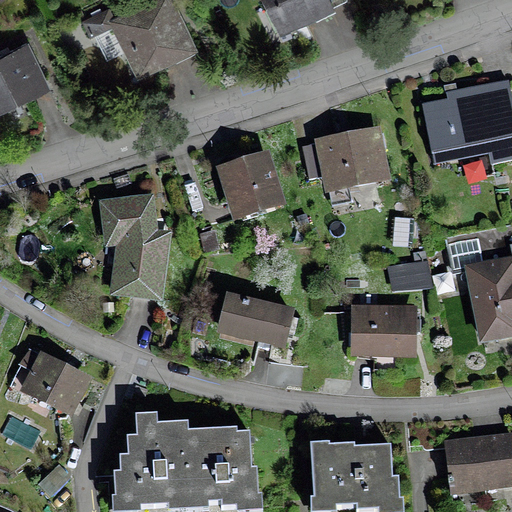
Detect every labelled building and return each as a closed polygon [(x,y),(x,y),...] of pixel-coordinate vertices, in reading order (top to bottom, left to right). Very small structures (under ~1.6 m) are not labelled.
[(338,0),(267,0),(282,29),(339,1),(338,0)] [(169,1),(119,25),(143,74),(193,50),(169,1)] [(25,53),(0,65),(0,101),(21,92),(25,101),(44,92),(25,53)] [(511,140),(511,117),(506,92),(426,111),(438,159),(511,140)] [(352,194),(385,182),(370,140),(336,152),(352,194)] [(278,205),(264,169),(230,182),(243,218),(278,205)] [(119,254),(137,251),(132,296),(160,299),(165,254),(157,247),(149,207),(111,214),(119,254)] [(511,326),(511,235),(461,248),(483,334),(511,326)] [(286,323),(232,309),(227,330),(281,343),(286,323)] [(359,355),(411,355),(411,318),(360,318),(359,355)] [(85,388),(43,367),(29,394),(71,415),(85,388)] [(149,390),(139,386),(135,395),(145,399),(149,390)] [(116,511),(144,511),(194,509),(189,434),(189,423),(135,426),(136,440),(128,440),(130,474),(114,475),(116,511)] [(257,431),(189,434),(194,509),(261,506),(257,431)] [(511,461),(509,443),(448,452),(453,490),(511,480),(511,461)] [(349,446),(308,450),(314,509),(356,505),(356,511),(368,511),(395,509),(389,448),(350,452),(349,446)]
